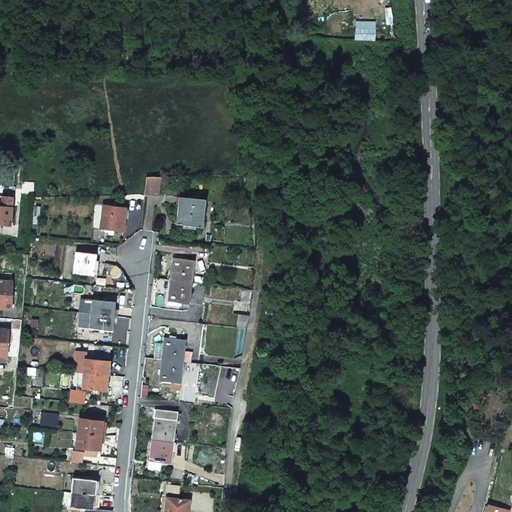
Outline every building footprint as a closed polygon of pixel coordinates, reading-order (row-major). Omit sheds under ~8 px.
[(145,177),(144,193),(159,193),(159,177),(145,177)] [(12,197),(2,197),(1,206),(0,206),(0,224),(9,225),(12,197)] [(179,197),(176,224),(203,227),(205,200),(179,197)] [(103,206),(101,228),(123,231),(125,209),(116,207),(117,204),(109,203),(108,206),(103,206)] [(75,252),(73,273),(94,275),(96,254),(75,252)] [(172,258),(170,280),(192,282),(194,261),(172,258)] [(170,280),(167,301),(189,304),(192,282),(170,280)] [(0,281),(0,307),(10,308),(11,282),(0,281)] [(241,289),(239,302),(250,303),(252,290),(241,289)] [(90,314),(92,300),(80,298),(78,313),(80,313),(90,314)] [(92,300),(90,314),(113,317),(115,303),(92,300)] [(89,328),(90,314),(80,313),(79,327),(89,328)] [(90,314),(89,328),(112,331),(113,317),(90,314)] [(237,314),(236,327),(246,329),(247,316),(237,314)] [(0,329),(0,355),(7,356),(9,330),(0,329)] [(185,340),(163,338),(161,360),(183,362),(185,340)] [(490,346),(480,349),(483,358),(493,354),(490,346)] [(86,360),(75,359),(74,372),(84,374),(86,360)] [(86,360),(84,374),(107,376),(109,362),(86,360)] [(183,362),(161,360),(159,381),(180,383),(183,362)] [(107,376),(84,374),(83,388),(84,388),(92,389),(92,393),(98,394),(99,390),(105,390),(107,376)] [(177,413),(154,410),(154,419),(151,441),(173,443),(177,413)] [(79,419),(78,433),(101,436),(103,422),(94,421),(94,418),(89,418),(89,420),(79,419)] [(101,436),(78,433),(76,447),(86,448),(85,455),(95,456),(96,449),(99,450),(101,436)] [(173,443),(151,441),(148,462),(161,463),(171,465),(173,443)] [(99,456),(98,466),(114,467),(115,458),(99,456)] [(161,463),(148,462),(147,469),(160,471),(161,463)] [(98,466),(96,480),(113,482),(114,467),(98,466)] [(73,479),(71,493),(95,496),(96,482),(73,479)] [(71,493),(70,507),(93,510),(95,496),(71,493)] [(187,511),(188,502),(166,499),(165,511),(187,511)]
